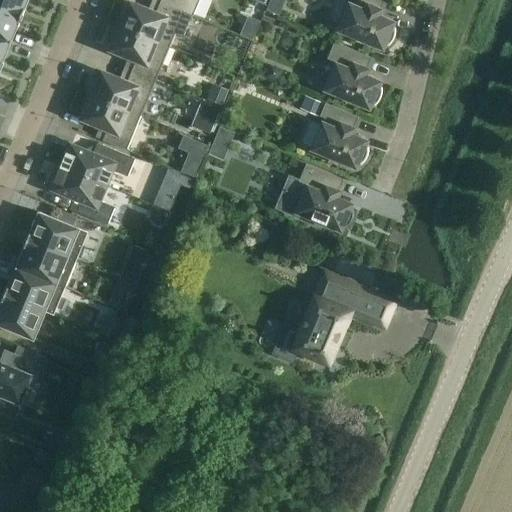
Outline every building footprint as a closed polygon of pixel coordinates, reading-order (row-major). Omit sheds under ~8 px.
[(0,0),(0,4),(22,14),(25,8),(24,7),(27,0),(0,0)] [(198,0),(160,0),(160,2),(184,11),(192,14),(198,0)] [(378,16),(384,0),(353,0),(352,5),(349,4),(339,30),(382,48),(384,44),(387,45),(389,43),(390,42),(392,39),(393,38),(394,35),(394,33),(395,32),(395,30),(395,28),(394,27),(392,26),(393,22),(378,16)] [(270,1),(266,12),(277,16),(281,6),(270,1)] [(183,36),(192,14),(184,11),(160,2),(155,13),(130,2),(126,10),(124,9),(121,12),(119,16),(116,19),(115,23),(169,46),(175,33),(183,36)] [(0,36),(11,41),(11,40),(18,21),(19,22),(22,14),(0,4),(0,36)] [(155,81),(169,46),(115,23),(113,27),(112,31),(111,35),(111,40),(114,41),(110,49),(136,60),(131,71),(155,81)] [(242,29),(240,35),(252,40),(255,34),(242,29)] [(0,67),(3,62),(2,61),(10,42),(11,43),(11,41),(0,36),(0,67)] [(374,104),(376,103),(378,100),(379,99),(379,98),(380,96),(381,94),(381,93),(381,91),(381,89),(381,88),(381,86),(378,85),(380,82),(364,75),(372,57),(334,41),(326,60),(336,64),(326,89),(369,107),(370,104),(373,105),(374,104)] [(270,64),(266,77),(279,81),(283,69),(270,64)] [(141,115),(155,81),(131,71),(127,82),(101,71),(98,80),(95,78),(92,82),(90,85),(88,89),(86,92),(141,115)] [(213,84),(208,99),(222,105),(228,89),(213,84)] [(126,150),(141,115),(86,92),(85,96),(83,100),(83,105),(82,109),(85,110),(82,118),(107,129),(103,140),(126,150)] [(304,95),(299,109),(319,117),(320,116),(325,103),(304,95)] [(201,103),(191,126),(210,134),(220,111),(201,103)] [(358,117),(325,103),(320,116),(327,119),(325,124),(323,123),(312,148),(356,167),(357,163),(360,164),(362,162),(364,160),(365,158),(367,155),(367,154),(367,152),(368,150),(368,149),(368,147),(367,146),(365,145),(366,141),(351,135),(358,117)] [(219,127),(214,140),(229,146),(234,133),(219,127)] [(62,166),(106,185),(112,170),(127,176),(135,158),(97,143),(92,154),(71,145),(62,166)] [(185,161),(181,170),(194,176),(198,166),(185,161)] [(336,198),(343,180),(306,164),(299,181),(290,177),(277,207),(297,215),(298,212),(341,230),(342,226),(345,228),(347,226),(348,224),(349,223),(351,221),(351,219),(352,216),(353,213),(353,212),(353,210),(353,209),(350,208),(351,204),(336,198)] [(99,200),(106,185),(62,166),(52,189),(74,198),(70,209),(107,225),(115,207),(99,200)] [(154,206),(149,219),(162,224),(163,224),(167,211),(154,206)] [(76,260),(88,232),(39,212),(30,233),(29,233),(27,240),(76,260)] [(65,287),(76,260),(27,240),(24,246),(25,247),(17,266),(16,266),(15,267),(65,287)] [(340,275),(338,278),(356,285),(358,280),(365,263),(362,262),(347,256),(341,272),(340,275)] [(64,288),(65,287),(15,267),(16,268),(8,287),(7,287),(4,293),(45,310),(56,284),(64,288)] [(123,267),(118,278),(119,278),(136,285),(136,284),(140,274),(124,267),(123,267)] [(275,350),(273,353),(291,361),(293,357),(297,348),(330,361),(351,311),(358,313),(367,290),(356,285),(338,278),(325,272),(315,296),(301,329),(299,328),(286,323),(283,330),(275,350)] [(367,290),(358,313),(385,325),(395,301),(367,290)] [(0,324),(33,338),(45,310),(4,293),(1,300),(2,301),(0,306),(0,324)] [(111,296),(108,305),(126,312),(127,309),(129,304),(111,296)] [(102,327),(99,332),(116,339),(118,333),(102,327)] [(100,341),(91,361),(103,366),(112,346),(100,341)] [(18,345),(15,353),(42,364),(45,356),(18,345)] [(0,359),(0,401),(2,398),(20,405),(32,377),(37,379),(43,364),(42,364),(15,353),(13,352),(8,363),(0,360),(0,359)]
